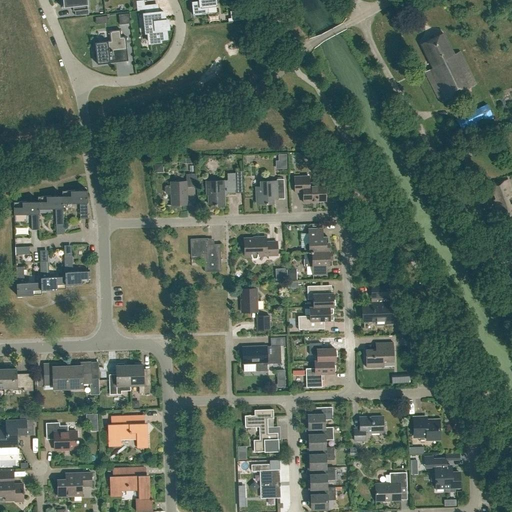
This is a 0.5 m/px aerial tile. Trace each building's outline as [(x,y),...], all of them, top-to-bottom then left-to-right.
[(60,0),(61,7),(72,6),(73,11),(75,10),(75,16),(88,14),(86,0),(60,0)] [(193,15),(208,13),(207,7),(216,6),(216,7),(217,7),(215,0),(198,0),(199,1),(191,2),(193,15)] [(163,12),(159,12),(156,13),(155,5),(145,6),(146,15),(147,14),(149,31),(148,32),(149,43),(160,42),(160,39),(166,38),(165,29),(168,28),(167,20),(164,21),(163,12)] [(236,11),(230,11),(231,21),(241,20),(236,11)] [(128,13),(118,14),(119,25),(129,23),(128,13)] [(107,16),(95,17),(96,24),(108,23),(107,16)] [(121,37),(120,30),(109,31),(110,41),(95,42),(97,64),(110,63),(110,60),(116,60),(114,49),(126,47),(125,36),(121,37)] [(439,102),(475,84),(459,52),(453,55),(442,33),(421,44),(433,68),(424,72),(439,102)] [(464,133),(493,118),(486,104),(456,119),(464,133)] [(470,146),(472,155),(483,152),(480,143),(470,146)] [(224,193),(236,193),(235,173),(227,173),(227,180),(206,181),(206,194),(208,194),(208,204),(214,204),(214,206),(224,205),(224,193)] [(186,187),(197,187),(196,174),(186,174),(186,181),(170,182),(170,185),(166,185),(165,187),(165,192),(167,194),(171,194),(171,205),(187,204),(186,187)] [(303,202),(312,202),(312,201),(325,200),(325,193),(328,193),(328,184),(309,184),(309,176),(294,177),(294,192),(302,192),(303,202)] [(273,203),(273,196),(277,196),(277,199),(284,199),(283,179),(276,179),(276,180),(260,181),(260,186),(255,186),(256,203),(265,203),(265,204),(273,203)] [(511,216),(511,191),(508,179),(491,185),(496,199),(493,200),(501,221),(511,216)] [(80,219),(88,218),(87,190),(86,190),(78,190),(62,191),(62,193),(62,196),(62,203),(63,203),(79,203),(80,219)] [(56,224),(63,224),(63,203),(62,203),(62,196),(54,196),(37,197),(37,199),(38,202),(38,209),(55,208),(56,224)] [(14,214),(31,214),(31,230),(39,230),(38,209),(38,202),(29,202),(13,203),(14,214)] [(331,251),(328,251),(328,243),(327,237),(322,237),(322,228),(308,229),(309,243),(306,243),(304,247),(304,252),(303,252),(331,251)] [(258,255),(277,255),(277,242),(266,242),(265,237),(257,237),(257,238),(244,239),(244,256),(251,256),(252,259),(256,258),(258,255)] [(221,271),(220,244),(213,244),(213,242),(210,240),(208,240),(208,238),(192,239),(190,241),(191,256),(201,256),(202,261),(204,261),(204,272),(221,271)] [(27,251),(26,243),(12,244),(13,252),(27,251)] [(326,274),(326,266),(331,265),(331,260),(331,251),(303,252),(304,252),(304,266),(312,266),(313,275),(326,274)] [(90,271),(89,271),(72,271),(72,255),(64,256),(65,276),(65,284),(66,284),(73,284),(90,283),(90,271)] [(41,290),(50,290),(66,289),(66,286),(66,284),(65,284),(65,276),(48,277),(48,261),(40,261),(40,282),(41,282),(41,290)] [(17,295),(25,295),(41,295),(41,292),(41,290),(41,282),(40,282),(24,282),(23,266),(15,267),(17,295)] [(278,269),(279,277),(276,277),(276,280),(285,280),(285,269),(278,269)] [(388,297),(388,284),(371,285),(372,298),(373,298),(374,303),(363,303),(364,320),(377,320),(377,324),(384,324),(384,323),(391,322),(390,302),(387,302),(386,297),(388,297)] [(333,307),(333,306),(333,293),(322,294),(321,285),(307,286),(307,299),(313,299),(313,307),(329,307),(332,307),(333,307)] [(257,311),(256,288),(240,289),(241,312),(257,311)] [(313,307),(309,307),(309,316),(298,316),(298,329),(319,328),(319,320),(333,320),(332,307),(329,307),(313,307)] [(257,316),(257,330),(269,329),(269,316),(257,316)] [(403,339),(411,346),(413,346),(413,336),(403,337),(403,339)] [(271,346),(285,345),(284,337),(270,338),(271,346)] [(383,357),(385,356),(385,359),(394,359),(393,342),(380,343),(380,349),(365,349),(366,367),(381,367),(381,359),(382,359),(382,358),(383,358),(383,357)] [(333,361),(335,361),(335,348),(321,349),(321,343),(309,343),(309,355),(317,354),(317,361),(333,361)] [(280,345),(271,346),(266,346),(242,347),(243,363),(255,363),(255,371),(267,371),(267,362),(281,362),(280,345)] [(317,361),(314,361),(314,368),(306,368),(306,387),(322,387),(321,374),(323,373),(333,373),(333,361),(317,361)] [(151,393),(150,377),(143,378),(143,364),(141,364),(141,362),(134,363),(134,365),(129,365),(130,385),(139,385),(139,393),(151,393)] [(81,366),(67,367),(68,388),(82,387),(82,383),(90,382),(90,386),(98,386),(98,374),(90,374),(90,363),(81,363),(81,366)] [(124,363),(116,363),(117,365),(115,365),(116,379),(109,379),(109,394),(121,394),(121,386),(130,385),(129,365),(124,365),(124,363)] [(44,365),(44,372),(45,384),(53,384),(53,388),(68,388),(67,367),(53,367),(53,364),(44,365)] [(16,378),(16,368),(3,369),(4,388),(23,387),(24,391),(33,391),(32,377),(16,378)] [(283,369),(275,369),(275,378),(284,378),(283,369)] [(307,414),(307,428),(314,428),(325,427),(324,420),(332,419),(332,407),(314,407),(314,414),(307,414)] [(277,452),(278,452),(277,433),(268,433),(267,418),(273,418),(273,409),(254,410),(254,415),(250,415),(248,415),(245,416),(245,427),(246,427),(246,426),(259,425),(260,440),(254,440),(254,452),(277,451),(277,452)] [(142,415),(113,416),(114,424),(108,424),(108,446),(121,445),(120,438),(136,437),(137,447),(148,447),(147,423),(143,423),(142,415)] [(386,426),(385,422),(383,421),(382,421),(382,416),(359,417),(359,428),(353,429),(354,441),(365,440),(365,433),(383,432),(383,427),(384,427),(386,426)] [(426,420),(426,417),(413,417),(414,437),(427,436),(427,439),(439,439),(438,429),(439,429),(438,420),(426,420)] [(6,427),(0,427),(0,447),(17,446),(17,440),(16,439),(15,439),(15,435),(26,435),(26,426),(32,425),(32,419),(5,420),(6,427)] [(64,449),(64,448),(77,448),(77,442),(78,442),(78,439),(76,439),(76,431),(68,431),(67,425),(59,426),(59,423),(46,423),(47,439),(54,439),(54,450),(64,449)] [(308,434),(308,448),(315,448),(325,448),(325,447),(325,440),(333,439),(333,427),(325,427),(314,428),(315,434),(308,434)] [(308,454),(309,468),(316,468),(326,468),(326,467),(326,460),(334,460),(333,447),(325,447),(325,448),(315,448),(315,454),(308,454)] [(357,452),(356,447),(349,448),(350,456),(363,456),(362,452),(357,452)] [(459,487),(459,472),(451,472),(450,465),(445,466),(445,458),(429,459),(429,457),(424,457),(424,467),(435,467),(435,483),(436,483),(436,488),(436,491),(443,491),(443,488),(459,487)] [(279,497),(280,496),(279,470),(269,470),(269,464),(251,465),(251,471),(261,471),(262,485),(260,486),(261,496),(262,497),(279,497)] [(109,476),(110,496),(121,495),(121,490),(138,489),(138,500),(135,500),(136,511),(152,511),(152,495),(149,495),(149,475),(145,475),(144,467),(115,468),(115,476),(109,476)] [(309,474),(310,489),(317,488),(327,488),(327,487),(327,480),(335,480),(334,467),(326,467),(326,468),(316,468),(316,474),(309,474)] [(23,484),(14,484),(13,471),(0,471),(0,493),(5,493),(5,500),(14,500),(15,502),(23,501),(23,493),(24,492),(23,490),(23,484)] [(91,486),(91,472),(65,473),(65,480),(57,480),(58,496),(82,496),(82,486),(91,486)] [(400,500),(400,487),(407,486),(406,472),(389,473),(389,483),(375,484),(375,501),(400,500)] [(335,500),(335,487),(327,487),(327,488),(317,488),(317,494),(310,495),(310,509),(328,508),(327,500),(335,500)]
